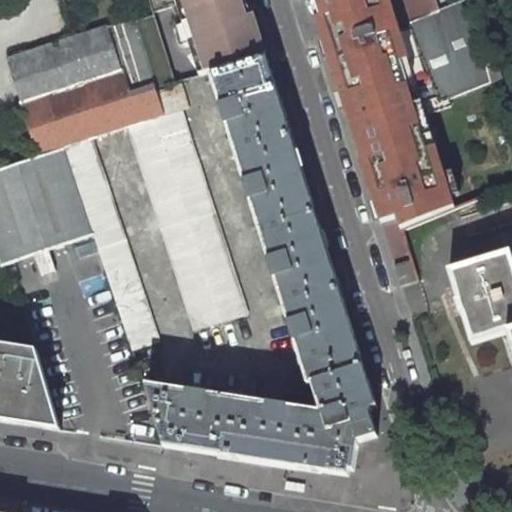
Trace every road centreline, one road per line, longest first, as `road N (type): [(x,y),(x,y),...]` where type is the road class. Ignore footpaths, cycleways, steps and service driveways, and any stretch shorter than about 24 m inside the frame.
road 1 (residential): [(431,511),(277,0)]
road 2 (secondary): [(189,493),(0,460)]
road 3 (secondary): [(310,511),(189,493)]
